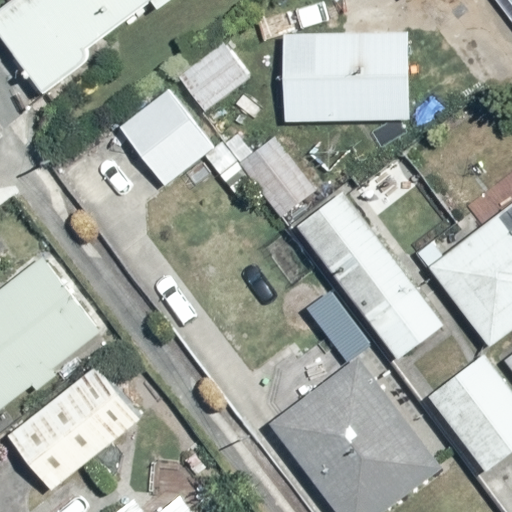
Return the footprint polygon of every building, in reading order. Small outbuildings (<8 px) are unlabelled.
[(10,0),(0,8),(0,26),(47,86),(85,57),(87,51),(86,44),(144,0),(159,0),(162,3),(165,0),(10,0)] [(411,31),(286,33),(287,119),(413,117),(411,31)] [(253,76),(228,41),(182,75),(208,110),(253,76)] [(225,140),(217,147),(170,88),(121,126),(168,186),(204,157),(225,184),(246,168),(225,140)] [(321,188),(283,139),(246,168),(284,216),(321,188)] [(447,325),(348,191),(301,225),(400,359),(447,325)] [(511,201),(433,262),(494,342),(511,327),(511,201)] [(0,409),(34,382),(39,389),(59,373),(54,367),(102,329),(45,257),(0,292),(0,409)] [(364,352),(274,419),(343,511),(382,511),(448,463),(364,352)] [(511,453),(511,386),(487,352),(432,393),(488,471),(511,453)] [(143,418),(100,364),(10,434),(53,488),(143,418)] [(202,511),(186,490),(157,511),(202,511)]
